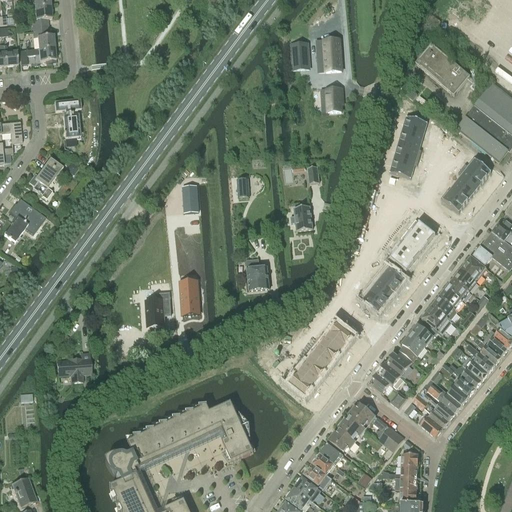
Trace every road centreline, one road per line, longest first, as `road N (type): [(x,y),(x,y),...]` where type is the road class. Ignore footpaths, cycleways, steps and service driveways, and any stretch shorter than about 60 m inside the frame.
road 1 (residential): [(0,391),(287,0)]
road 2 (primary): [(0,359),(268,0)]
road 3 (residential): [(65,511),(61,457),(89,412),(310,307),(324,291)]
road 4 (residential): [(324,291),(413,0)]
road 5 (residential): [(386,342),(511,180)]
road 6 (residential): [(254,511),(354,388)]
road 7 (residential): [(435,453),(511,357)]
